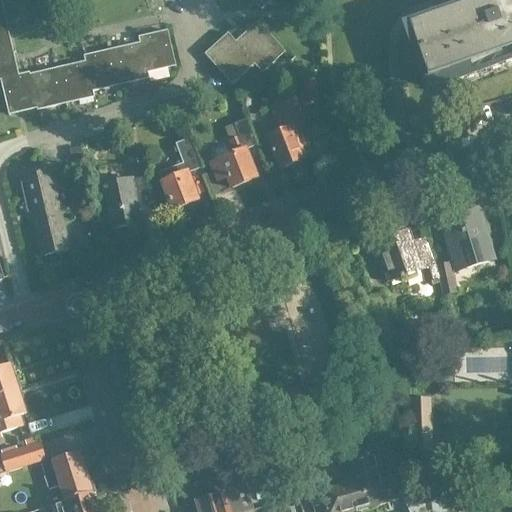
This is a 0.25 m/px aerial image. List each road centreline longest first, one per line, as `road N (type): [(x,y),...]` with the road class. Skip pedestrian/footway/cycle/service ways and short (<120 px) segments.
road 1 (residential): [(78,298),(511,148)]
road 2 (residential): [(196,0),(194,83),(0,155)]
road 3 (residential): [(145,511),(78,298)]
